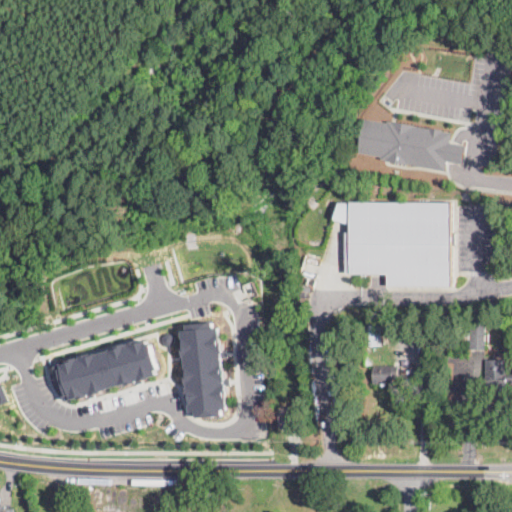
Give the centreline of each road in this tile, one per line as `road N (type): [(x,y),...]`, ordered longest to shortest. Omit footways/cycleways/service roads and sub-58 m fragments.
road 1 (residential): [(0,352),(202,294),(230,294),(242,313),(248,431),(194,427),(160,402),(81,423),(55,418),(35,396),(19,347)]
road 2 (residential): [(0,459),(112,468),(511,469)]
